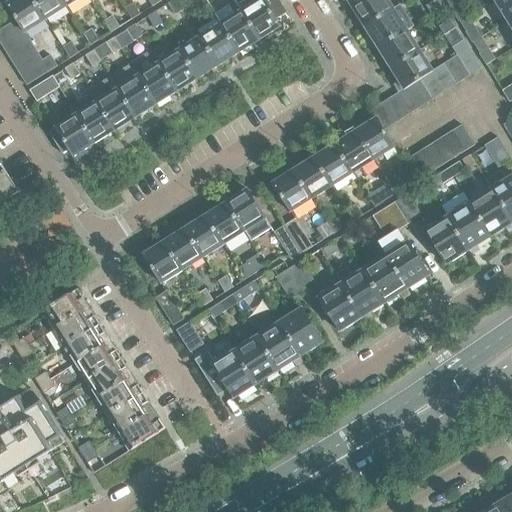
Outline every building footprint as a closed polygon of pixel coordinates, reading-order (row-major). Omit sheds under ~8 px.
[(18,20),(25,31),(26,33),(27,33),(47,20),(34,0),(15,0),(8,4),(18,20)] [(62,0),(34,0),(47,20),(67,8),(62,0)] [(175,0),(169,4),(176,16),(185,10),(178,0),(175,0)] [(244,11),(243,12),(261,41),(283,27),(277,19),(266,1),(265,0),(247,0),(240,5),(244,11)] [(278,0),(267,0),(266,1),(277,19),(287,13),(278,0)] [(348,0),(354,8),(366,0),(348,0)] [(366,0),(354,8),(367,29),(396,10),(389,0),(366,0)] [(437,0),(427,6),(433,15),(444,8),(439,0),(437,0)] [(460,21),(461,22),(469,16),(459,0),(447,0),(456,15),(460,22),(460,21)] [(511,0),(496,0),(510,23),(511,21),(511,0)] [(126,9),(133,20),(142,15),(134,3),(126,9)] [(216,15),(222,25),(240,54),(261,41),(243,12),(236,16),(230,6),(216,15)] [(367,29),(380,50),(409,31),(396,10),(367,29)] [(149,17),(156,29),(164,23),(157,12),(149,17)] [(105,21),(113,33),(121,28),(114,16),(105,21)] [(474,43),(475,44),(484,39),(469,16),(461,22),(467,32),(466,33),(473,44),(474,43)] [(440,27),(446,36),(457,28),(451,19),(440,27)] [(0,30),(0,40),(2,45),(25,31),(18,20),(0,30)] [(128,30),(135,42),(144,36),(137,25),(128,30)] [(222,25),(201,38),(220,67),(240,54),(222,25)] [(85,34),(92,46),(100,41),(93,29),(85,34)] [(2,45),(9,54),(32,40),(27,33),(26,33),(25,31),(2,45)] [(380,50),(392,70),(422,51),(409,31),(380,50)] [(108,43),(114,54),(123,49),(116,38),(108,43)] [(201,38),(181,50),(199,79),(220,67),(201,38)] [(484,39),(475,44),(481,54),(480,55),(487,66),(497,60),(484,39)] [(9,54),(15,64),(37,49),(32,40),(9,54)] [(454,48),(459,56),(470,50),(465,41),(454,48)] [(64,48),(71,58),(71,59),(80,54),(72,42),(64,48)] [(15,64),(21,74),(44,60),(37,49),(15,64)] [(181,50),(160,64),(178,93),(199,79),(181,50)] [(470,50),(459,56),(458,57),(470,77),(483,70),(470,50)] [(86,56),(94,67),(102,62),(95,51),(86,56)] [(395,86),(400,93),(405,90),(406,91),(410,88),(422,81),(434,73),(435,73),(435,72),(422,51),(392,70),(400,83),(395,86)] [(51,55),(44,60),(21,74),(28,85),(58,66),(51,55)] [(458,57),(446,65),(458,85),(470,77),(458,57)] [(66,69),(73,81),(82,75),(75,64),(66,69)] [(132,64),(111,77),(137,119),(158,106),(139,77),(140,76),(132,64)] [(160,64),(140,76),(139,77),(158,106),(178,93),(160,64)] [(446,65),(435,72),(435,73),(434,73),(446,92),(458,85),(446,65)] [(434,73),(422,81),(434,100),(446,92),(434,73)] [(31,90),(38,101),(61,86),(54,76),(31,90)] [(99,102),(98,102),(117,131),(137,119),(111,77),(91,90),(99,102)] [(422,81),(410,88),(422,107),(434,100),(422,81)] [(405,90),(400,93),(397,95),(410,115),(422,107),(410,88),(406,91),(405,90)] [(397,95),(386,103),(398,123),(410,115),(397,95)] [(98,102),(79,115),(97,144),(117,131),(98,102)] [(372,111),(377,120),(379,119),(386,130),(398,123),(386,103),(372,111)] [(79,115),(78,115),(50,133),(64,155),(71,151),(75,158),(97,144),(79,115)] [(377,120),(357,132),(375,161),(397,148),(386,130),(379,119),(377,120)] [(463,125),(454,132),(467,152),(476,146),(463,125)] [(357,132),(337,145),(355,174),(375,161),(357,132)] [(454,132),(444,138),(457,158),(467,152),(454,132)] [(444,138),(434,144),(447,164),(457,158),(444,138)] [(486,146),(500,168),(511,160),(511,156),(500,138),(486,146)] [(434,144),(425,150),(438,170),(447,164),(434,144)] [(337,145),(316,158),(334,187),(355,174),(337,145)] [(425,150),(416,155),(429,176),(438,170),(425,150)] [(429,176),(416,155),(405,162),(418,182),(429,176)] [(316,158),(296,171),(314,200),(334,187),(316,158)] [(1,161),(0,161),(0,198),(6,208),(23,197),(1,161)] [(461,162),(451,168),(456,177),(466,171),(461,162)] [(456,177),(451,168),(438,176),(444,185),(456,177)] [(314,200),(296,171),(275,184),(293,213),(314,200)] [(487,181),(493,190),(494,189),(511,216),(511,177),(508,180),(503,171),(487,181)] [(390,184),(397,195),(405,190),(398,179),(390,184)] [(493,190),(472,203),(493,236),(511,224),(511,216),(494,189),(493,190)] [(249,190),(228,203),(246,232),(267,219),(260,209),(249,190)] [(369,197),(376,208),(385,203),(378,192),(369,197)] [(409,194),(397,202),(411,224),(423,216),(409,194)] [(271,202),(260,209),(267,219),(273,229),(275,233),(286,226),(271,202)] [(379,243),(387,255),(408,288),(431,274),(410,241),(407,242),(400,231),(411,224),(397,202),(374,217),(387,238),(379,243)] [(228,203),(207,216),(225,245),(246,232),(228,203)] [(472,203),(451,216),(472,249),(493,236),(472,203)] [(349,210),(356,221),(364,216),(357,205),(349,210)] [(207,216),(187,229),(205,257),(225,245),(207,216)] [(472,249),(451,216),(427,231),(448,264),(472,249)] [(328,223),(335,234),(343,229),(336,217),(328,223)] [(297,219),(286,226),(304,254),(314,247),(297,219)] [(304,254),(286,226),(275,233),(293,261),(304,254)] [(187,229),(166,242),(184,270),(205,257),(187,229)] [(184,270),(166,242),(144,255),(162,284),(184,270)] [(324,250),(329,258),(340,250),(335,242),(324,250)] [(387,255),(365,269),(386,302),(408,288),(387,255)] [(303,261),(290,269),(290,270),(304,292),(317,283),(303,261)] [(290,270),(290,269),(286,262),(278,267),(283,275),(277,278),(291,300),(304,292),(290,270)] [(240,268),(247,280),(255,275),(248,263),(240,268)] [(337,275),(342,283),(363,316),(386,302),(365,269),(353,276),(348,268),(337,275)] [(219,282),(226,293),(235,288),(228,276),(219,282)] [(342,283),(320,297),(341,330),(363,316),(342,283)] [(42,311),(54,329),(90,306),(78,289),(42,311)] [(199,295),(206,306),(214,301),(207,289),(199,295)] [(243,289),(233,295),(238,304),(249,298),(243,289)] [(157,298),(175,325),(186,318),(168,291),(157,298)] [(238,304),(233,295),(210,310),(216,319),(238,304)] [(54,329),(65,347),(100,324),(90,306),(54,329)] [(302,307),(280,321),(301,355),(324,341),(302,307)] [(280,321),(258,335),(280,369),(301,355),(280,321)] [(177,331),(191,352),(205,343),(191,322),(177,331)] [(65,347),(75,364),(111,341),(100,324),(65,347)] [(258,335),(236,349),(258,383),(280,369),(258,335)] [(14,344),(19,351),(29,344),(25,338),(14,344)] [(75,364),(86,381),(122,358),(111,341),(75,364)] [(29,344),(19,351),(23,359),(34,352),(29,344)] [(258,383),(236,349),(216,362),(208,351),(195,359),(217,393),(227,386),(235,398),(258,383)] [(86,381),(97,398),(133,376),(122,358),(86,381)] [(36,379),(40,386),(51,379),(47,373),(36,379)] [(97,398),(107,416),(143,393),(133,376),(97,398)] [(51,379),(40,386),(45,394),(56,387),(51,379)] [(107,416),(118,433),(154,411),(143,393),(107,416)] [(0,483),(66,442),(40,400),(26,409),(18,395),(0,406),(0,483)] [(58,414),(62,420),(72,414),(69,408),(58,414)] [(154,411),(118,433),(129,451),(166,429),(154,411)] [(72,414),(62,420),(67,428),(78,422),(72,414)] [(79,448),(83,455),(94,449),(89,442),(79,448)] [(94,449),(83,455),(88,462),(98,455),(94,449)] [(495,506),(487,511),(488,511),(511,511),(511,509),(505,498),(494,504),(495,506)]
